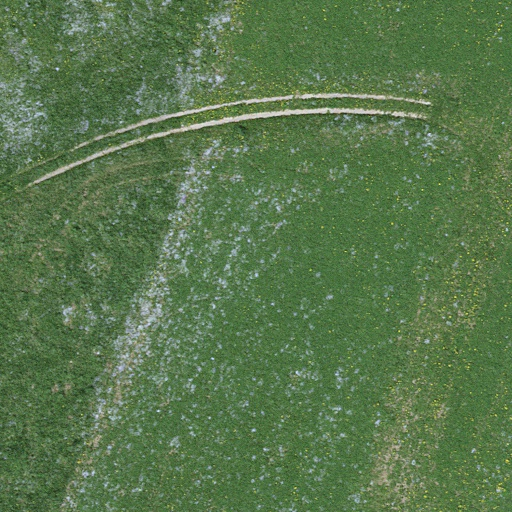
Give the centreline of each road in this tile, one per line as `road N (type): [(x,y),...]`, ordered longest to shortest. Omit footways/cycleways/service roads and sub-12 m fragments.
road 1 (track): [(0,189),(107,138),(193,113),(278,102),(428,106),(511,144)]
road 2 (track): [(511,237),(452,452)]
